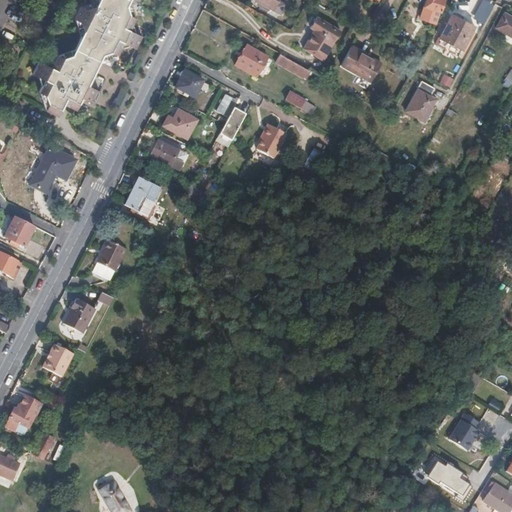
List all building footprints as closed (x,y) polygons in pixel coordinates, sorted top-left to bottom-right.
[(33,81),(38,92),(34,98),(42,117),(55,123),(60,112),(66,115),(71,117),(76,108),(81,107),(90,111),(96,99),(85,93),(97,68),(115,61),(118,55),(126,52),(133,55),(139,42),(133,39),(130,30),(143,0),(96,0),(95,3),(77,10),(70,24),(77,41),(71,54),(53,60),(49,66),(40,70),(34,66),(27,78),(33,81)] [(260,0),(261,0),(266,3),(263,6),(267,9),(269,5),(272,7),(276,0),(260,0)] [(427,0),(425,7),(441,11),(443,0),(427,0)] [(494,4),(486,0),(480,0),(471,17),(483,24),(494,4)] [(497,26),(511,35),(511,16),(506,12),(497,26)] [(453,14),(440,37),(462,49),(476,26),(453,14)] [(321,59),(338,30),(315,15),(308,27),(312,29),(301,47),(321,59)] [(254,72),(257,74),(267,56),(246,45),(235,65),(253,75),(254,72)] [(350,48),(340,65),(368,81),(378,63),(350,48)] [(303,77),(307,69),(279,53),(274,61),(303,77)] [(185,71),(176,88),(195,98),(204,81),(185,71)] [(294,86),(287,82),(288,80),(286,79),(281,86),(284,88),(286,85),(292,89),(294,86)] [(419,79),(402,109),(416,117),(419,112),(423,115),(434,96),(429,94),(433,88),(419,79)] [(300,108),(304,100),(290,92),(286,100),(300,108)] [(226,95),(217,112),(223,115),(232,99),(226,95)] [(316,106),(304,100),(300,108),(311,114),(316,106)] [(246,116),(233,109),(224,125),(219,135),(231,142),(246,116)] [(168,129),(187,139),(197,121),(179,111),(168,129)] [(273,118),(259,142),(275,151),(289,126),(273,118)] [(180,148),(160,137),(158,142),(177,153),(180,148)] [(178,172),(187,158),(177,153),(158,142),(150,157),(178,172)] [(417,145),(413,152),(417,155),(422,148),(417,145)] [(31,186),(46,194),(56,175),(66,181),(76,162),(50,148),(31,186)] [(374,149),(371,155),(383,162),(387,155),(374,149)] [(138,213),(146,197),(154,201),(159,190),(137,178),(123,205),(138,213)] [(197,192),(190,188),(183,200),(191,204),(197,192)] [(22,247),(33,227),(13,217),(3,236),(22,247)] [(107,241),(126,251),(127,249),(108,239),(107,241)] [(126,251),(107,241),(96,261),(115,271),(126,251)] [(0,252),(0,273),(12,279),(20,263),(0,252)] [(91,269),(110,280),(115,271),(96,261),(91,269)] [(94,309),(104,315),(112,301),(102,295),(94,309)] [(94,309),(74,299),(61,323),(81,333),(94,309)] [(59,377),(72,354),(53,344),(49,352),(52,354),(48,361),(45,359),(40,368),(59,377)] [(472,392),(482,376),(474,371),(464,387),(472,392)] [(487,407),(462,391),(458,397),(470,405),(454,431),(456,432),(469,440),(479,423),(485,414),(483,412),(487,407)] [(13,409),(3,427),(13,434),(19,424),(26,428),(38,404),(25,397),(19,407),(17,406),(15,409),(13,409)] [(469,440),(456,432),(451,440),(468,451),(480,433),(478,431),(482,425),(479,423),(469,440)] [(42,439),(33,455),(43,461),(52,445),(42,439)] [(0,456),(0,474),(7,477),(13,461),(0,456)] [(445,456),(439,467),(455,476),(461,466),(445,456)] [(417,479),(410,475),(404,484),(410,489),(417,479)] [(481,500),(500,511),(510,511),(511,511),(511,507),(511,505),(511,498),(504,492),(506,490),(493,481),(481,500)] [(99,490),(111,511),(127,511),(129,511),(112,482),(99,490)]
